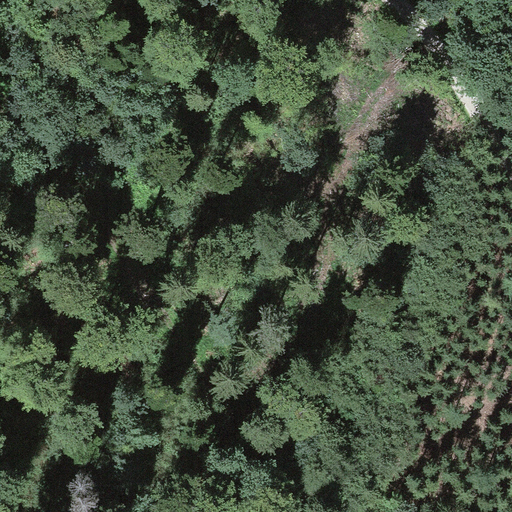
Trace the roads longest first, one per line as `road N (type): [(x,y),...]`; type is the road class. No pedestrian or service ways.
road 1 (track): [(359,511),(0,86)]
road 2 (track): [(392,0),(447,66),(511,171)]
